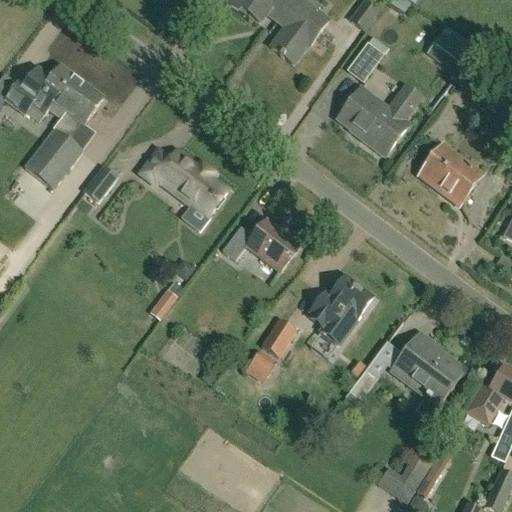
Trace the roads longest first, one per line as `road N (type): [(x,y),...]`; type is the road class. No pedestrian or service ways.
road 1 (residential): [(511,323),(120,25)]
road 2 (unknown): [(157,54),(39,230)]
road 3 (unknown): [(268,140),(362,0)]
